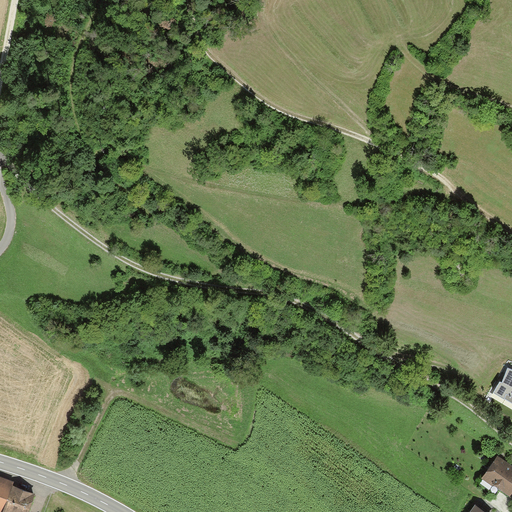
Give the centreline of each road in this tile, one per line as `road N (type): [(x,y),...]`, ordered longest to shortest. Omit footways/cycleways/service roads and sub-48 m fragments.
road 1 (track): [(0,165),(124,261),(168,279),(281,295),(457,397),(511,440)]
road 2 (track): [(511,233),(460,204),(415,162),(250,95),(195,38),(186,0)]
road 3 (track): [(261,291),(180,237),(86,155),(69,87),(98,0)]
road 4 (track): [(449,193),(392,204),(325,203),(223,189),(86,155)]
road 5 (track): [(67,485),(106,395),(123,394),(236,447)]
road 6 (secondary): [(0,464),(67,485),(116,511)]
